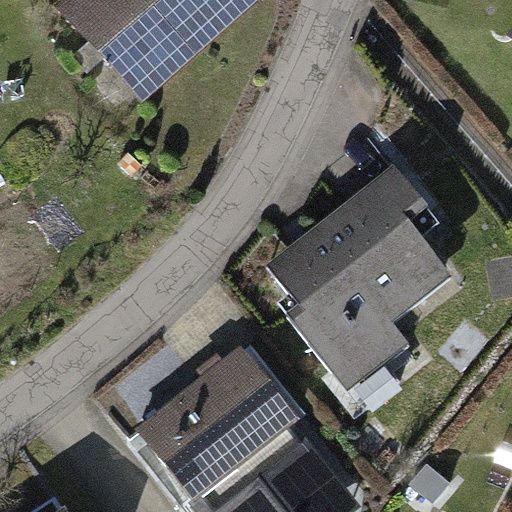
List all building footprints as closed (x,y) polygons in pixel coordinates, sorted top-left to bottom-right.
[(73,0),(69,4),(149,95),(256,0),(73,0)] [(449,214),(411,165),(280,263),(312,305),(302,315),(361,393),(421,349),(402,323),(469,272),(434,226),(449,214)] [(253,345),(150,434),(214,507),(306,427),(316,418),(253,345)] [(344,511),(365,494),(306,427),(214,507),(218,511),(344,511)] [(37,511),(85,511),(72,491),(37,511)]
